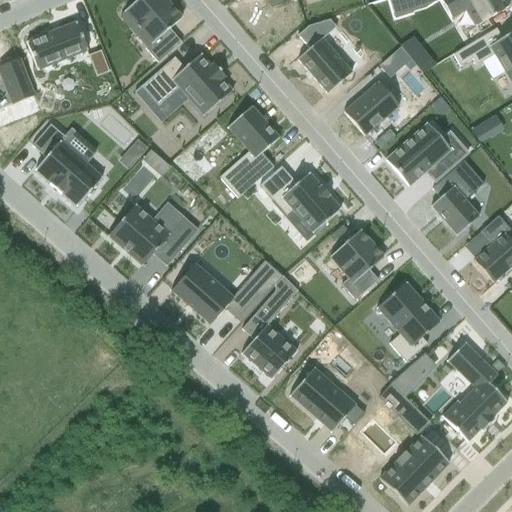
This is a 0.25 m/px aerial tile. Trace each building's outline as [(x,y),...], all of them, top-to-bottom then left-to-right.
[(162,0),(137,0),(123,13),(151,44),(144,50),(157,65),(180,44),(168,31),(180,20),(162,0)] [(388,0),(394,20),(413,14),(412,12),(426,8),(438,1),(450,20),(464,11),(475,28),(508,8),(502,0),(388,0)] [(308,51),(296,61),(326,96),(350,75),(321,41),(335,29),(328,22),(307,28),(296,37),(308,51)] [(75,24),(25,44),(36,72),(86,52),(75,24)] [(495,30),(451,56),(459,68),(471,61),(475,67),(493,56),(511,87),(511,33),(501,40),(495,30)] [(410,60),(400,49),(379,68),(388,79),(410,60)] [(100,52),(87,57),(95,78),(108,73),(100,52)] [(173,59),(140,88),(156,107),(177,89),(192,106),(202,118),(231,93),(221,81),(224,79),(212,65),(209,68),(199,56),(183,70),(173,59)] [(0,110),(11,106),(33,98),(18,60),(0,67),(0,110)] [(377,84),(342,114),(363,138),(398,108),(377,84)] [(248,153),(218,179),(236,200),(272,168),(260,155),(278,139),(277,138),(277,139),(251,109),(250,108),(226,129),(227,130),(248,153)] [(49,126),(31,148),(44,159),(34,171),(49,185),(48,186),(59,196),(60,195),(76,208),(101,180),(60,144),(64,139),(49,126)] [(426,126),(384,162),(407,188),(424,173),(426,175),(430,172),(436,179),(432,183),(433,184),(466,155),(448,135),(440,142),(426,126)] [(456,238),(478,219),(463,202),(482,186),(462,163),(430,191),(438,200),(429,208),(456,238)] [(280,168),(258,187),(270,202),(273,199),(278,205),(275,207),(285,218),(292,211),(312,234),(339,211),(338,210),(328,198),(319,187),(318,188),(308,176),(308,175),(294,187),(291,183),(292,182),(280,168)] [(133,207),(106,238),(141,268),(152,256),(165,267),(196,232),(181,219),(166,236),(133,207)] [(490,247),(472,262),(492,285),(511,267),(511,245),(504,236),(509,232),(497,218),(479,234),(490,247)] [(358,232),(329,258),(347,280),(340,286),(353,302),(377,282),(368,272),(382,259),(358,232)] [(193,266),(170,293),(209,327),(223,310),(235,321),(257,297),(243,285),(231,299),(193,266)] [(252,341),(240,355),(241,356),(269,380),(269,381),(270,382),(296,352),(295,351),(294,352),(266,327),(296,293),(281,278),(273,287),(274,293),(240,331),(252,341)] [(405,284),(375,310),(376,311),(399,336),(388,345),(404,364),(426,345),(420,339),(439,323),(438,322),(438,323),(405,285),(406,285),(405,284)] [(441,417),(440,418),(466,444),(467,443),(479,431),(480,432),(479,432),(480,433),(493,421),(492,420),(491,420),(490,419),(504,405),(505,405),(506,404),(487,386),(497,377),(496,376),(495,376),(464,346),(465,345),(464,344),(445,363),(446,364),(447,363),(473,390),(458,405),(456,402),(455,403),(455,404),(442,418),(441,417)] [(312,369),(288,398),(289,399),(289,398),(329,433),(329,434),(330,435),(343,419),(352,426),(351,426),(352,427),(363,415),(362,414),(354,407),(354,406),(353,406),(313,371),(313,370),(312,369)] [(378,398),(379,399),(389,387),(406,404),(395,415),(416,436),(428,424),(389,385),(378,398)] [(393,465),(378,481),(406,508),(448,465),(420,438),(404,454),(403,453),(392,464),(393,465)]
